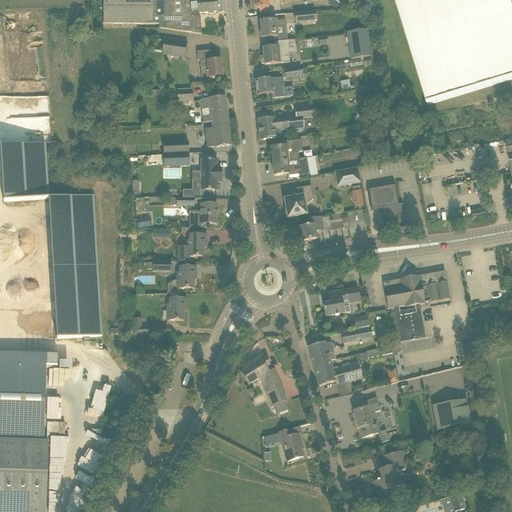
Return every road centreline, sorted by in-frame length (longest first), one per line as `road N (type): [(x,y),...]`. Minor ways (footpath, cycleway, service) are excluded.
road 1 (secondary): [(261,262),(236,0)]
road 2 (secondary): [(137,511),(196,416),(253,295)]
road 3 (secondary): [(286,272),(341,256),(511,232)]
road 4 (residential): [(347,511),(282,323)]
